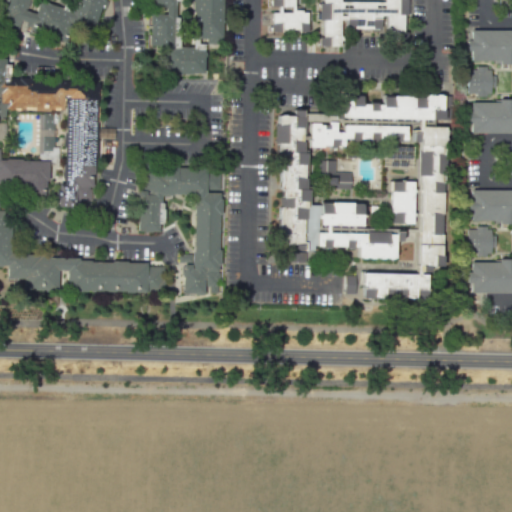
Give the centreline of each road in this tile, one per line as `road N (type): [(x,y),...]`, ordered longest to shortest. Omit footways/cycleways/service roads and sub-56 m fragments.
road 1 (secondary): [(511,360),(0,348)]
road 2 (track): [(0,386),(511,397)]
